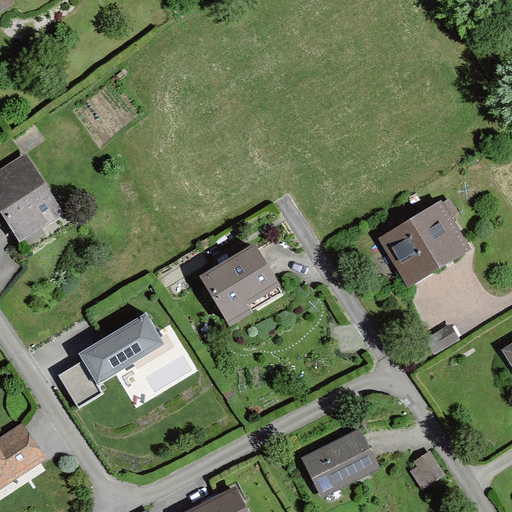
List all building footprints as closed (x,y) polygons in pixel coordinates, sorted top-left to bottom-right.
[(0,170),(0,220),(15,245),(61,217),(23,156),(0,170)] [(404,289),(468,252),(440,205),(376,242),(404,289)] [(194,282),(226,333),(250,319),(246,312),(280,291),(252,246),(194,282)] [(164,348),(145,317),(77,358),(96,389),(164,348)] [(511,345),(501,352),(511,369),(511,345)] [(10,485),(43,465),(21,428),(0,440),(0,485),(8,481),(10,485)] [(318,503),(376,473),(356,434),(297,464),(318,503)] [(245,511),(234,489),(187,511),(245,511)]
